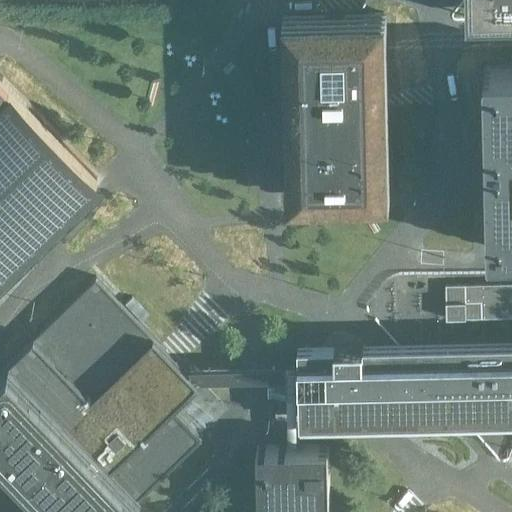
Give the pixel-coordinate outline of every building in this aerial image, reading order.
[(511,0),(462,0),(463,24),(511,22),(511,0)] [(386,10),(345,11),(344,11),(325,11),(324,11),(283,12),(287,198),(390,196),(386,10)] [(489,248),(511,247),(511,64),(485,65),(485,67),(484,67),(485,132),(486,138),(487,138),(487,150),(486,151),(485,151),(484,151),(484,152),(483,153),(482,154),(482,155),(482,156),(482,157),(483,159),(484,160),(485,160),(486,161),(488,247),(489,247),(489,248)] [(0,268),(40,230),(70,201),(85,187),(98,174),(0,72),(0,268)] [(0,511),(119,511),(202,433),(202,432),(191,420),(198,413),(215,396),(196,376),(192,372),(188,368),(185,365),(183,366),(180,362),(170,352),(161,342),(110,290),(96,275),(33,336),(31,338),(29,340),(0,367),(0,511)] [(511,281),(445,283),(446,300),(446,311),(446,317),(487,316),(511,315),(511,281)] [(125,305),(142,322),(149,314),(133,298),(125,305)] [(334,342),(298,343),(298,366),(298,374),(299,421),(511,416),(511,338),(363,342),(362,342),(334,342)] [(188,368),(196,376),(208,376),(210,376),(272,375),(274,375),(285,375),(294,374),(298,374),(298,366),(188,368)] [(285,375),(286,444),(292,444),(295,444),(294,374),(285,375)] [(191,420),(202,432),(211,424),(224,411),(227,408),(223,404),(215,396),(198,413),(191,420)] [(329,511),(328,443),(298,444),(295,444),(292,444),(286,444),(281,445),(276,445),(257,445),(258,511),(329,511)]
